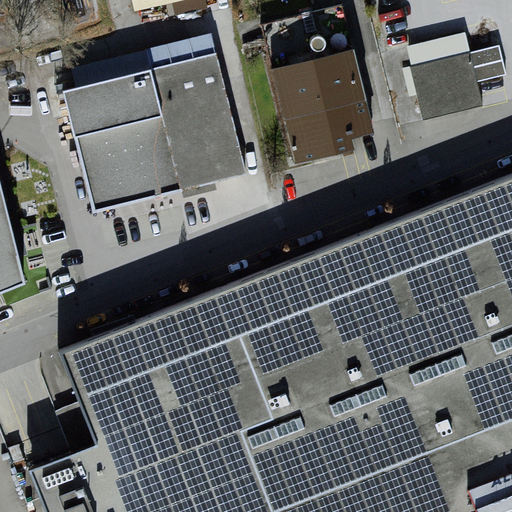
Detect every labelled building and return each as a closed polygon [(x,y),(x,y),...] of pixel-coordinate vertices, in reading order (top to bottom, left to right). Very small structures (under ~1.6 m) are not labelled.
[(376,143),(337,0),(328,0),(257,19),(296,165),(376,143)] [(247,173),(212,30),(61,67),(96,210),(247,173)] [(406,44),(421,116),(481,103),(476,80),(505,74),(498,43),(469,50),(464,31),(406,44)] [(511,511),(511,173),(54,348),(90,441),(28,465),(45,511),(511,511)] [(0,211),(0,281),(16,276),(0,211)]
